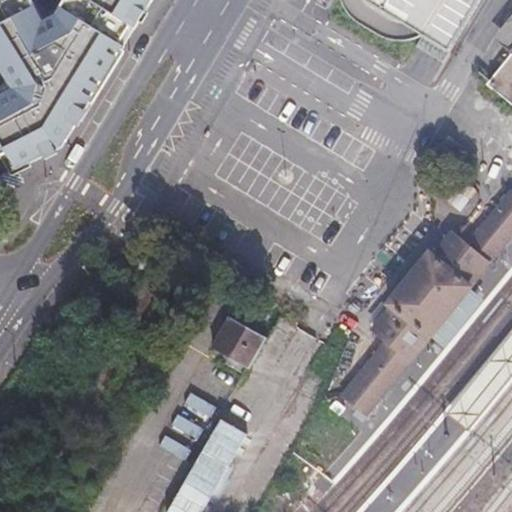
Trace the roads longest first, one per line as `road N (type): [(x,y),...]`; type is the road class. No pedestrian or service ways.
road 1 (tertiary): [(30,310),(116,208),(238,0)]
road 2 (tertiary): [(193,0),(4,291)]
